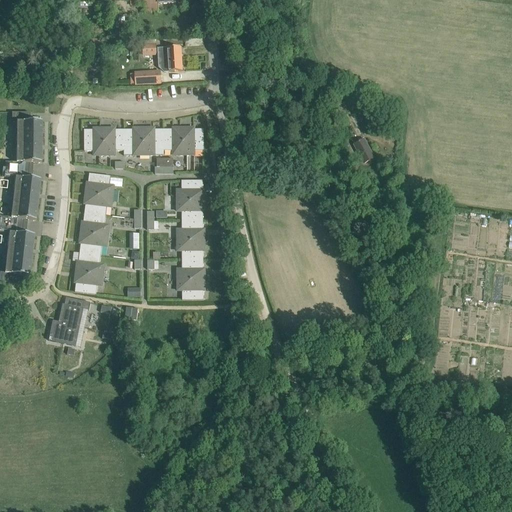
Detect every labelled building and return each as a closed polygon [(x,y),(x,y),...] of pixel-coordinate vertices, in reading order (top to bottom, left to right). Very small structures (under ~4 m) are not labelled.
[(96,42),(78,42),(78,57),(96,57),(96,42)] [(156,44),(143,44),(143,56),(157,56),(156,44)] [(167,50),(158,50),(158,57),(158,60),(167,59),(167,61),(182,60),(181,48),(167,49),(167,50)] [(182,60),(167,61),(168,73),(183,72),(182,60)] [(135,74),(136,86),(161,84),(161,72),(135,74)] [(321,115),(335,116),(335,127),(341,128),(342,110),(321,109),(321,115)] [(16,123),(16,136),(41,136),(41,122),(30,122),(30,113),(12,113),(11,123),(16,123)] [(124,152),(123,131),(115,131),(115,129),(94,129),(94,131),(84,131),(84,152),(99,152),(99,157),(110,157),(110,152),(124,152)] [(164,156),(164,152),(164,130),(154,130),(154,129),(138,129),(138,130),(134,130),(134,129),(134,131),(123,131),(124,152),(124,156),(133,156),(133,158),(156,157),(156,156),(164,156)] [(173,130),(164,130),(164,152),(173,152),(173,156),(194,156),(194,151),(204,151),(204,130),(194,130),(194,129),(177,129),(177,130),(174,130),(174,129),(173,129),(173,130)] [(16,136),(16,150),(41,150),(41,136),(16,136)] [(354,146),(364,164),(374,159),(364,140),(354,146)] [(5,162),(4,170),(29,171),(30,164),(41,164),(41,150),(16,150),(16,162),(5,162)] [(173,168),(173,159),(164,159),(157,160),(157,168),(164,168),(173,168)] [(15,179),(13,191),(39,194),(40,181),(29,179),(29,171),(4,170),(4,177),(15,179)] [(85,214),(106,217),(107,209),(112,209),(115,187),(109,187),(111,177),(89,175),(88,184),(87,184),(85,201),(86,201),(86,204),(85,204),(84,205),(86,205),(85,214)] [(182,222),(203,221),(203,212),(204,212),(204,191),(203,191),(203,181),(182,182),(182,190),(176,190),(177,213),(182,213),(182,222)] [(13,191),(12,205),(37,208),(39,194),(13,191)] [(0,216),(0,224),(23,227),(24,220),(35,222),(37,208),(12,205),(10,218),(0,216)] [(106,217),(85,214),(84,224),(82,223),(80,240),(81,240),(81,244),(80,243),(80,244),(81,244),(80,254),(101,256),(102,248),(107,249),(110,226),(105,225),(106,217)] [(183,253),(183,261),(203,261),(203,252),(205,252),(205,235),(203,235),(203,231),(204,231),(205,231),(203,231),(203,221),(182,222),(183,230),(177,230),(177,253),(183,253)] [(0,232),(9,234),(7,247),(32,250),(34,236),(22,235),(23,227),(0,224),(0,232)] [(140,250),(140,233),(130,233),(130,249),(140,250)] [(7,247),(6,260),(31,263),(32,250),(7,247)] [(132,252),(131,260),(139,261),(140,253),(132,252)] [(101,256),(80,254),(79,263),(77,263),(75,283),(76,284),(75,293),(96,296),(97,287),(102,288),(105,265),(100,264),(101,256)] [(29,277),(31,263),(6,260),(4,273),(0,272),(0,282),(17,285),(18,276),(29,277)] [(203,270),(203,261),(183,261),(183,270),(177,270),(177,291),(182,291),(182,301),(204,301),(204,291),(205,291),(205,274),(203,274),(203,271),(205,271),(205,270),(203,270)] [(128,289),(128,298),(140,298),(140,289),(128,289)] [(53,321),(48,341),(75,347),(83,310),(88,311),(90,303),(66,298),(64,305),(63,305),(59,323),(53,321)] [(112,308),(102,306),(101,313),(110,315),(112,308)] [(127,307),(125,319),(137,321),(139,309),(127,307)] [(102,339),(114,342),(115,336),(104,333),(102,339)]
